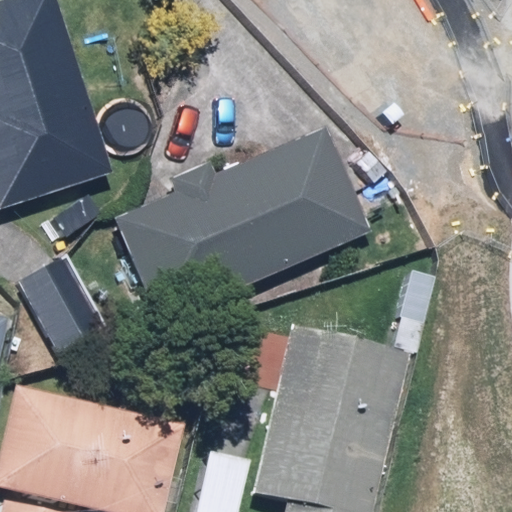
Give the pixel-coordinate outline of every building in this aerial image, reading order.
[(47,0),(17,0),(0,5),(0,214),(102,184),(47,0)] [(418,9),(409,0),(277,0),(345,74),(418,9)] [(511,51),(487,24),(387,117),(422,155),(443,136),(460,154),(511,106),(511,51)] [(213,182),(206,164),(157,185),(164,203),(109,227),(152,328),(363,238),(320,137),(213,182)] [(56,261),(11,287),(53,358),(97,332),(56,261)] [(511,294),(498,298),(511,351),(511,294)] [(0,511),(156,511),(174,429),(6,393),(0,421),(0,511)] [(511,511),(511,409),(467,421),(489,511),(511,511)] [(319,424),(315,444),(284,438),(282,452),(253,447),(242,505),(273,511),(272,511),(364,511),(379,435),(319,424)] [(231,511),(240,466),(199,458),(188,511),(231,511)]
